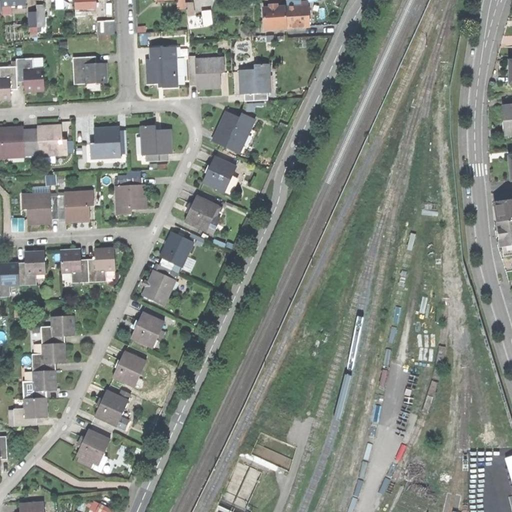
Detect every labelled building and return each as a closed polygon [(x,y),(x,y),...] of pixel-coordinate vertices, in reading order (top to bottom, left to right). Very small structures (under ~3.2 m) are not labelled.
[(2,0),(2,6),(23,6),(23,9),(27,9),(26,0),(2,0)] [(97,9),(97,0),(76,0),(77,10),(97,9)] [(185,3),(187,17),(193,16),(192,3),(185,3)] [(293,7),(286,7),(287,28),(309,27),(308,17),(307,6),(300,6),(300,3),(293,4),(293,7)] [(263,9),(265,30),(277,29),(287,28),(286,7),(278,8),(278,5),(269,5),(269,9),(263,9)] [(38,16),(38,13),(30,13),(31,28),(32,28),(39,28),(38,16)] [(204,14),(206,28),(214,27),(212,13),(204,14)] [(99,23),(99,37),(116,37),(116,22),(99,23)] [(241,29),(241,38),(255,37),(255,28),(241,29)] [(74,59),(75,85),(109,84),(109,74),(108,64),(97,65),(97,58),(74,59)] [(152,60),(148,60),(149,84),(164,84),(164,88),(171,87),(179,87),(179,59),(175,59),(152,60)] [(198,87),(198,90),(210,90),(222,90),(221,74),(227,74),(226,59),(198,59),(198,63),(198,87)] [(17,61),(17,68),(18,83),(26,83),(26,93),(35,92),(46,92),(45,70),(35,70),(35,60),(17,61)] [(44,60),(35,60),(35,70),(45,70),(44,60)] [(270,95),(272,95),(271,66),(256,66),(256,72),(241,72),(242,85),(242,96),(246,96),(270,95)] [(0,79),(0,101),(2,102),(12,101),(12,91),(18,91),(18,83),(17,68),(0,69),(1,79),(0,79)] [(217,134),(244,147),(252,131),(257,121),(242,114),(240,119),(227,113),(222,123),(217,134)] [(50,127),(38,127),(38,131),(39,155),(39,158),(69,157),(68,141),(64,141),(63,126),(50,127)] [(142,128),(143,156),(147,156),(169,155),(174,155),(173,131),(157,131),(157,127),(149,127),(142,128)] [(0,159),(26,159),(26,155),(25,131),(25,128),(13,129),(0,129),(1,144),(0,144),(0,159)] [(109,129),(96,129),(96,144),(92,145),(92,159),(121,158),(121,156),(120,132),(120,128),(109,129)] [(257,133),(252,131),(244,147),(240,156),(246,158),(257,133)] [(240,156),(244,147),(217,134),(213,143),(240,156)] [(204,183),(226,193),(238,168),(216,158),(212,167),(209,174),(204,183)] [(118,180),(118,187),(142,186),(142,178),(118,180)] [(115,187),(117,217),(133,216),(132,211),(148,210),(147,199),(146,186),(142,186),(118,187),(115,187)] [(65,193),(65,197),(66,220),(66,224),(77,224),(90,223),(90,207),(94,207),(94,192),(65,193)] [(51,194),(21,196),(22,211),(27,211),(28,226),(40,225),(52,225),(52,221),(51,197),(51,194)] [(58,197),(51,197),(52,221),(59,221),(58,197)] [(65,197),(58,197),(59,221),(66,220),(65,197)] [(186,223),(208,232),(215,217),(219,207),(197,197),(192,209),(186,223)] [(498,223),(511,220),(511,200),(495,203),(497,214),(498,223)] [(222,220),(215,217),(208,232),(215,235),(222,220)] [(511,220),(498,223),(500,235),(501,246),(502,246),(511,244),(511,220)] [(176,265),(183,268),(195,243),(172,233),(167,245),(161,258),(163,259),(176,265)] [(511,244),(502,246),(504,257),(511,256),(511,244)] [(97,260),(89,260),(90,283),(108,282),(107,272),(116,272),(116,249),(105,249),(96,249),(97,260)] [(74,251),(62,251),(63,274),(72,274),(73,284),(90,283),(89,260),(82,261),(82,251),(74,251)] [(37,253),(25,253),(26,264),(19,264),(19,285),(37,285),(37,275),(46,275),(46,253),(37,253)] [(161,265),(173,271),(176,265),(163,259),(161,265)] [(10,286),(19,285),(19,264),(11,264),(0,264),(0,271),(0,275),(0,297),(11,297),(10,286)] [(161,265),(158,272),(170,278),(173,271),(161,265)] [(180,274),(183,268),(176,265),(173,271),(180,274)] [(143,297),(166,307),(177,281),(170,278),(158,272),(155,271),(149,285),(143,297)] [(177,281),(180,274),(173,271),(170,278),(177,281)] [(132,339),(153,349),(165,323),(144,313),(137,327),(132,339)] [(42,328),(43,345),(65,344),(65,337),(76,336),(75,328),(75,317),(52,318),(52,327),(42,328)] [(33,356),(34,373),(56,372),(56,365),(66,364),(66,354),(65,344),(43,345),(43,355),(33,356)] [(114,378),(135,388),(147,363),(125,353),(120,365),(114,378)] [(24,383),(25,400),(47,399),(47,392),(57,392),(57,384),(56,372),(34,373),(34,382),(24,383)] [(95,417),(117,427),(121,418),(128,402),(107,392),(101,404),(95,417)] [(15,410),(16,428),(38,427),(38,420),(48,420),(47,410),(47,399),(25,400),(26,409),(15,410)] [(129,421),(121,418),(117,427),(124,430),(129,421)] [(95,465),(99,466),(103,456),(110,441),(89,431),(83,443),(77,456),(79,457),(92,463),(95,465)] [(107,458),(103,456),(99,466),(95,465),(93,469),(100,472),(107,458)] [(91,467),(92,463),(79,457),(77,461),(91,467)] [(20,511),(44,511),(43,503),(20,504),(20,511)]
